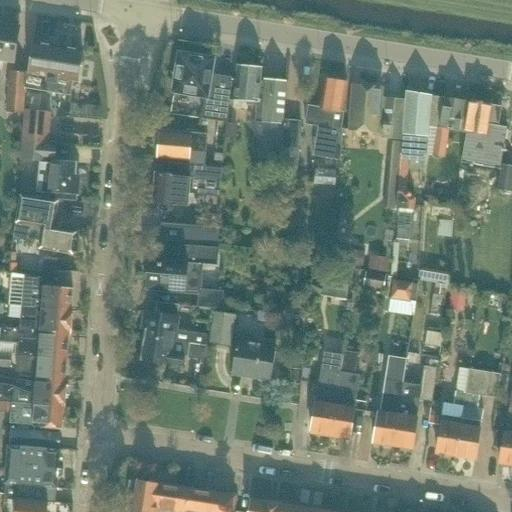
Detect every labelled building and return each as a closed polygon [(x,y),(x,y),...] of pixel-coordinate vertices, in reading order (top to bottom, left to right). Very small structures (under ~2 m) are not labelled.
[(17,41),(19,27),(0,24),(0,65),(1,61),(12,63),(17,41)] [(26,74),(25,88),(71,95),(73,81),(78,82),(83,51),(35,43),(29,74),(26,74)] [(193,57),(191,55),(185,54),(183,55),(181,55),(175,90),(205,96),(201,119),(227,124),(232,78),(210,74),(212,60),(210,60),(208,57),(202,56),(200,58),(193,57)] [(262,68),(238,66),(234,100),(248,102),(247,106),(257,107),(255,123),(257,123),(253,158),(281,161),(281,160),(279,160),(283,120),(287,82),(265,81),(265,83),(260,83),(262,68)] [(25,88),(26,74),(25,74),(25,75),(13,74),(9,76),(7,113),(23,115),(24,88),(25,88)] [(309,106),(306,124),(318,126),(319,131),(322,134),(326,135),(322,156),(341,159),(343,129),(342,129),(344,112),(342,111),(347,82),(325,79),(321,108),(309,106)] [(381,98),(382,88),(354,86),(350,130),(379,132),(380,109),(385,110),(383,138),(401,140),(404,100),(381,98)] [(432,96),(408,92),(403,136),(406,136),(405,143),(403,143),(401,158),(405,158),(406,147),(427,149),(429,129),(432,96)] [(466,102),(432,96),(429,129),(439,130),(438,136),(436,136),(433,156),(444,158),(449,130),(462,133),(466,102)] [(497,138),(502,107),(469,102),(470,102),(464,133),(476,135),(474,146),(484,147),(486,137),(497,138)] [(48,144),(51,113),(30,112),(29,112),(28,112),(27,112),(26,113),(26,114),(26,115),(23,142),(48,144)] [(301,122),(283,120),(279,160),(281,160),(281,161),(297,162),(301,122)] [(236,125),(227,124),(225,137),(235,138),(236,125)] [(158,158),(189,161),(188,165),(204,167),(207,134),(190,133),(190,136),(160,134),(158,158)] [(48,144),(23,142),(21,159),(47,160),(48,144)] [(215,154),(214,167),(222,168),(223,155),(215,154)] [(77,163),(72,163),(54,161),(53,166),(41,165),(39,191),(41,191),(40,199),(50,201),(51,192),(57,192),(57,199),(76,200),(77,194),(78,194),(79,176),(76,176),(77,163)] [(498,190),(511,192),(511,190),(511,165),(501,164),(498,190)] [(156,174),(154,203),(185,205),(187,177),(222,181),(223,168),(222,168),(214,167),(204,167),(188,165),(182,165),(181,176),(156,174)] [(336,169),(315,167),(313,187),(335,188),(336,169)] [(399,186),(397,209),(414,210),(415,200),(404,186),(399,186)] [(50,201),(40,199),(20,196),(13,239),(29,242),(30,239),(41,241),(40,250),(73,254),(73,253),(77,252),(79,241),(75,238),(76,233),(54,229),(58,202),(50,201)] [(458,230),(459,214),(446,213),(445,229),(458,230)] [(425,255),(448,258),(449,246),(427,243),(425,255)] [(217,265),(218,248),(181,245),(180,262),(162,261),(162,264),(159,263),(158,266),(149,265),(147,288),(198,294),(196,307),(222,310),(224,292),(198,289),(200,264),(217,265)] [(390,270),(391,259),(371,257),(370,268),(390,270)] [(451,285),(452,273),(423,268),(422,280),(451,285)] [(23,305),(22,307),(71,311),(73,289),(56,288),(57,281),(25,276),(25,278),(23,305)] [(394,280),(391,298),(409,301),(412,283),(394,280)] [(434,283),(429,315),(443,317),(448,286),(445,285),(434,283)] [(452,293),(449,309),(462,311),(465,295),(452,293)] [(22,307),(21,321),(41,323),(40,331),(41,331),(69,333),(71,333),(73,311),(71,311),(22,307)] [(179,317),(165,315),(145,312),(142,329),(147,329),(146,337),(175,342),(205,347),(206,338),(176,334),(179,317)] [(231,347),(236,315),(215,312),(210,344),(231,347)] [(429,328),(425,346),(441,349),(444,330),(429,328)] [(19,338),(18,354),(23,355),(67,359),(69,337),(41,335),(41,337),(41,340),(19,338)] [(205,347),(175,342),(146,337),(142,360),(182,367),(183,358),(186,358),(187,356),(203,358),(205,347)] [(250,345),(251,339),(238,337),(232,374),(271,380),(276,349),(250,345)] [(344,354),(324,352),(316,403),(315,403),(311,432),(330,435),(336,398),(337,399),(341,373),(344,354)] [(0,353),(0,366),(10,367),(11,355),(0,353)] [(18,354),(17,371),(38,373),(37,378),(65,380),(67,359),(23,355),(18,354)] [(344,354),(341,373),(350,375),(356,376),(359,356),(344,354)] [(403,384),(407,360),(389,357),(380,414),(378,414),(374,442),(393,445),(403,384)] [(431,403),(437,369),(424,367),(421,387),(403,384),(393,445),(413,448),(418,420),(417,420),(420,402),(431,403)] [(459,369),(455,393),(465,394),(467,386),(469,370),(459,369)] [(465,394),(456,455),(476,458),(483,415),(484,409),(477,408),(478,401),(478,400),(479,395),(497,398),(500,383),(500,382),(501,374),(495,373),(491,373),(490,373),(489,373),(488,372),(470,370),(469,370),(468,378),(468,381),(467,386),(465,394)] [(348,389),(350,375),(341,373),(337,399),(336,398),(330,435),(350,438),(358,390),(348,389)] [(15,388),(13,403),(63,407),(65,407),(66,385),(37,382),(36,382),(34,396),(15,388)] [(440,423),(436,452),(456,455),(465,394),(455,393),(453,406),(443,404),(440,423)] [(13,403),(11,422),(33,423),(33,427),(61,429),(61,428),(63,407),(13,403)] [(497,432),(494,445),(502,446),(499,462),(511,463),(511,406),(510,406),(506,434),(497,432)] [(59,449),(61,434),(11,430),(10,445),(59,449)] [(58,488),(61,450),(8,446),(4,499),(17,500),(17,499),(49,502),(57,503),(57,502),(56,502),(56,500),(57,488),(58,488)] [(162,484),(152,483),(139,480),(136,496),(131,496),(128,511),(229,511),(233,496),(162,485),(162,484)] [(47,511),(49,502),(17,499),(17,500),(15,511),(47,511)] [(271,511),(272,505),(273,502),(251,499),(248,511),(271,511)] [(294,511),(295,506),(273,502),(272,505),(271,511),(294,511)]
